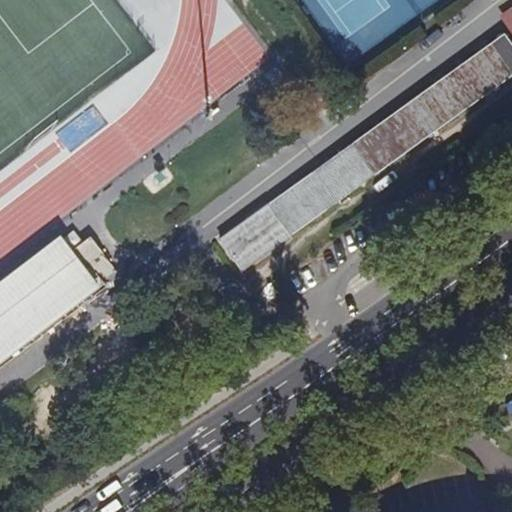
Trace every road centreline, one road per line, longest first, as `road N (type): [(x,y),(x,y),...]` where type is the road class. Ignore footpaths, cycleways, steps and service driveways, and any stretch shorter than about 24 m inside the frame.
road 1 (primary): [(206,511),(511,291)]
road 2 (primary): [(511,231),(214,449)]
road 3 (primary): [(214,449),(105,511)]
